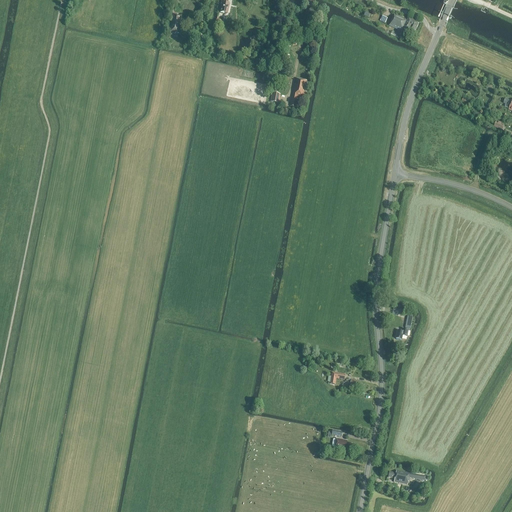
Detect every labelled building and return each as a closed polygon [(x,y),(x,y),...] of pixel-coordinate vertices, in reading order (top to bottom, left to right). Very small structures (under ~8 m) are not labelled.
[(226,4),(227,0),(221,0),(222,0),(221,4),(222,5),(220,13),(227,14),(229,4),(226,4)] [(180,22),(181,16),(173,15),(172,20),(171,20),(168,32),(175,34),(175,33),(179,34),(181,22),(180,22)] [(407,21),(395,15),(393,19),(392,18),(389,26),(402,32),(404,29),(414,34),(419,23),(408,18),(407,21)] [(304,87),(305,82),(296,80),(295,85),(294,85),(290,106),(296,108),(297,101),(296,101),(297,96),(300,97),(300,96),(303,97),(305,87),(304,87)] [(279,104),(280,101),(279,101),(280,95),(272,93),(270,102),(279,104)] [(502,130),(504,125),(496,122),(494,127),(502,130)] [(407,337),(408,331),(401,329),(401,332),(397,331),(395,339),(401,340),(402,336),(407,337)] [(345,375),(332,373),(330,384),(335,385),(336,379),(344,380),(345,375)] [(342,382),(342,387),(349,389),(349,386),(356,388),(357,386),(362,387),(362,383),(361,383),(361,381),(351,379),(351,380),(346,379),(345,382),(344,382),(344,383),(342,382)] [(345,450),(346,448),(351,449),(352,445),(351,444),(351,443),(347,442),(347,441),(336,439),(334,448),(345,450)] [(418,475),(396,471),(396,474),(389,472),(388,478),(394,479),(394,482),(407,485),(408,482),(409,479),(410,479),(410,478),(417,479),(417,480),(424,481),(425,475),(418,474),(418,475)]
